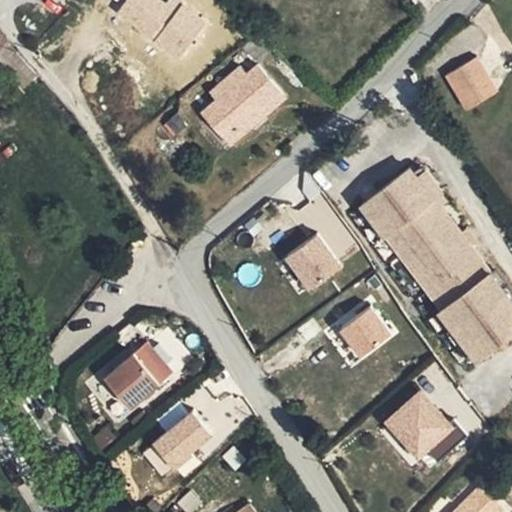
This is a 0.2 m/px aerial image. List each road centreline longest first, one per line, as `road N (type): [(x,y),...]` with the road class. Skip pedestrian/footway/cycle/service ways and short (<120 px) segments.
road 1 (residential): [(176,267),(360,104),(455,0)]
road 2 (residential): [(176,267),(74,104),(0,22)]
road 3 (residential): [(342,511),(176,267)]
road 4 (tertiary): [(94,511),(0,358)]
road 5 (residential): [(55,355),(176,267)]
